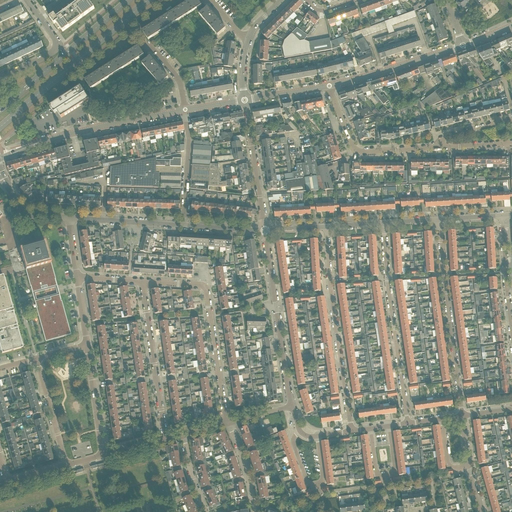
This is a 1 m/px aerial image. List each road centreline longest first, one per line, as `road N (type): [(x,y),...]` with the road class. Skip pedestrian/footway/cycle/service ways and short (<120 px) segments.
road 1 (residential): [(351,431),(325,227)]
road 2 (residential): [(383,223),(407,423)]
road 3 (residential): [(226,424),(205,290),(142,282)]
road 4 (residential): [(461,416),(439,220)]
road 5 (primary): [(0,127),(149,0)]
road 6 (tertiary): [(0,159),(73,132),(184,110)]
road 7 (residential): [(291,406),(264,230)]
road 8 (primary): [(128,0),(0,110)]
road 9 (residential): [(165,441),(142,282)]
road 10 (residential): [(437,147),(358,151),(326,86)]
road 11 (tertiary): [(326,86),(461,45)]
road 12 (residential): [(264,230),(244,100)]
road 13 (tertiary): [(0,79),(61,46),(25,0)]
road 14 (residential): [(316,436),(322,479),(308,485),(292,441),(299,430)]
